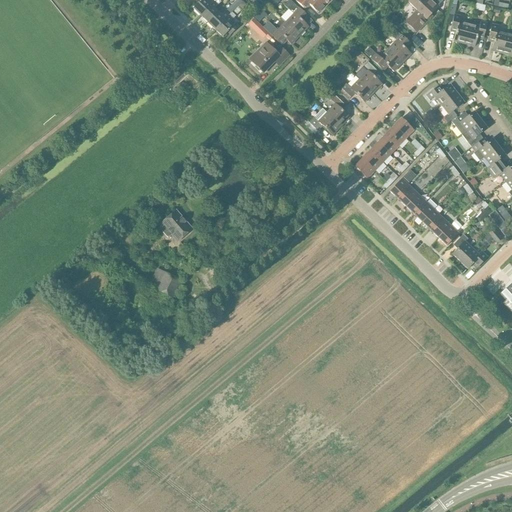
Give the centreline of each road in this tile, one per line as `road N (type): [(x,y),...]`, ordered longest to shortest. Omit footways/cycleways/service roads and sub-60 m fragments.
road 1 (residential): [(511,247),(464,295),(445,289),(323,169)]
road 2 (residential): [(323,169),(420,71),(453,63)]
road 3 (residential): [(252,102),(353,0)]
road 4 (residential): [(252,102),(157,12)]
